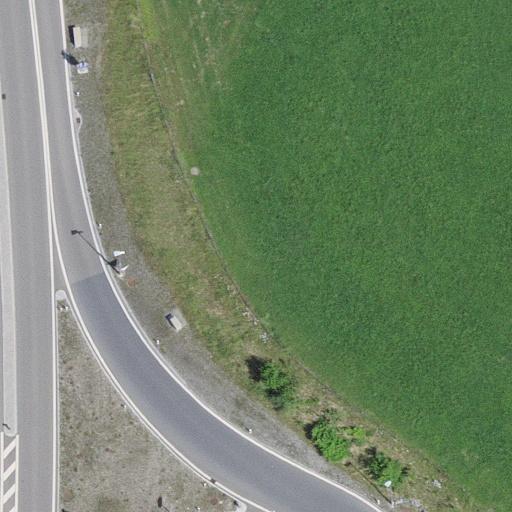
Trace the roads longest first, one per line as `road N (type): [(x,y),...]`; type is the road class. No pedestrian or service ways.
road 1 (trunk): [(290,511),(170,404),(123,348),(89,280),(69,209),(44,0)]
road 2 (trunk): [(35,511),(32,270),(13,0)]
